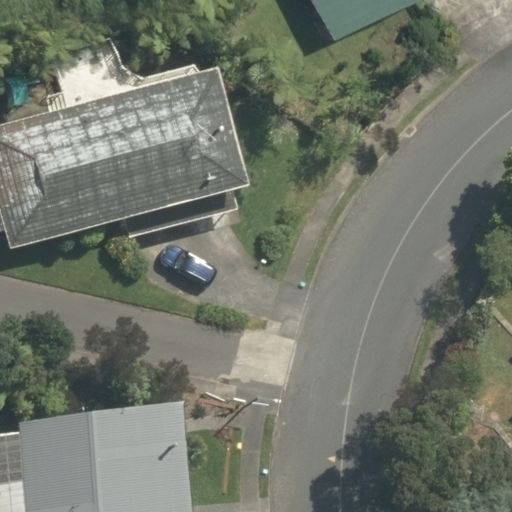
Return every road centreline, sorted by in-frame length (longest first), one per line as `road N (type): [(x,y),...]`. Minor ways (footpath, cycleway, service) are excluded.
road 1 (residential): [(511,128),(402,245),(358,322),(324,511)]
road 2 (unknown): [(338,401),(215,358),(0,305)]
